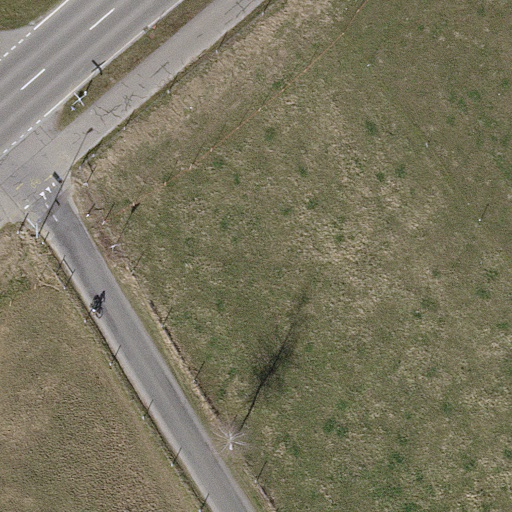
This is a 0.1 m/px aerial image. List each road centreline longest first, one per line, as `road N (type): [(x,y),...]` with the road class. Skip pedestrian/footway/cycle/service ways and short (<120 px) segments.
road 1 (unclassified): [(237,511),(32,178),(3,104)]
road 2 (secondary): [(3,104),(128,0)]
